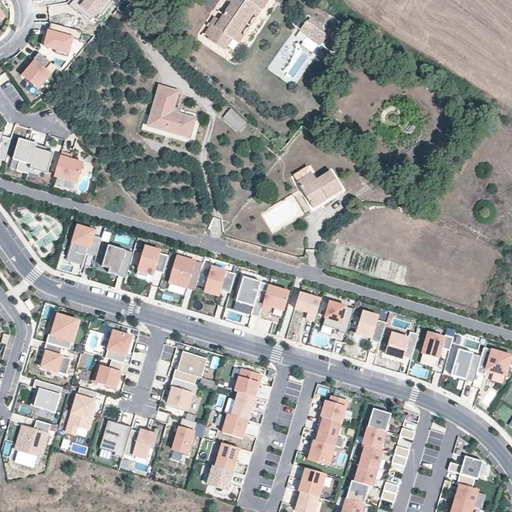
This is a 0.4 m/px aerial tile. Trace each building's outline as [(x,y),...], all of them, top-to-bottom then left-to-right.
[(113,2),(110,0),(74,0),(69,6),(77,13),(79,11),(91,21),(98,13),(102,16),(113,2)] [(228,36),(250,2),(262,10),(268,0),(232,0),(230,3),(231,3),(216,27),(212,24),(205,35),(209,37),(208,39),(225,50),(226,48),(233,53),(239,44),(228,36)] [(239,44),(262,10),(250,2),(228,36),(239,44)] [(327,36),(306,21),(299,31),(320,46),(327,36)] [(81,41),(83,32),(51,23),(49,32),(52,33),(51,36),(48,36),(45,47),(56,50),(56,53),(69,57),(74,39),(81,41)] [(52,63),(39,53),(33,60),(35,61),(23,76),(39,89),(51,74),(46,70),(52,63)] [(179,115),(181,109),(173,107),(177,93),(160,88),(149,125),(189,136),(194,120),(179,115)] [(246,123),(231,109),(223,118),(238,131),(246,123)] [(0,133),(0,161),(4,162),(11,139),(3,137),(3,134),(0,133)] [(38,142),(20,137),(14,157),(19,158),(16,168),(26,171),(29,163),(31,163),(38,142)] [(48,145),(38,142),(31,163),(28,174),(39,178),(41,173),(47,175),(54,151),(47,149),(47,147),(48,145)] [(62,151),(55,176),(81,184),(87,163),(72,158),(73,154),(62,151)] [(328,199),(342,190),(331,172),(317,181),(312,174),(297,183),(313,208),(320,203),(319,201),(326,197),(328,199)] [(415,207),(406,200),(400,208),(409,215),(415,207)] [(96,256),(101,238),(93,236),(94,231),(77,226),(66,260),(82,265),(86,253),(96,256)] [(108,273),(126,278),(133,253),(108,245),(102,267),(109,269),(108,273)] [(154,271),(163,274),(169,256),(159,253),(160,251),(145,247),(138,270),(148,273),(153,274),(154,271)] [(88,256),(85,266),(93,268),(95,259),(88,256)] [(169,284),(194,291),(203,264),(177,257),(169,284)] [(220,290),(230,293),(236,274),(212,267),(204,292),(218,296),(220,290)] [(261,306),(267,283),(244,277),(238,299),(253,304),(250,314),(258,316),(261,306)] [(288,289),(267,283),(261,306),(269,308),(270,305),(283,308),(288,289)] [(306,321),(314,323),(320,301),(299,295),(295,310),(308,314),(306,321)] [(30,300),(25,303),(30,310),(35,307),(30,300)] [(338,332),(346,334),(354,309),(330,302),(323,326),(334,329),(335,326),(339,328),(339,330),(338,332)] [(380,344),(386,323),(377,320),(378,316),(363,311),(356,334),(371,339),(370,341),(380,344)] [(79,321),(58,315),(51,336),(49,335),(47,343),(62,348),(70,350),(79,321)] [(113,331),(105,358),(124,363),(132,337),(113,331)] [(403,357),(411,360),(419,335),(410,332),(408,338),(392,333),(386,355),(402,360),(403,357)] [(444,338),(428,333),(422,353),(439,358),(442,349),(450,351),(454,338),(445,335),(444,338)] [(62,348),(47,343),(40,365),(42,366),(42,368),(67,375),(71,360),(60,356),(62,348)] [(481,357),(476,373),(485,375),(486,370),(506,376),(509,365),(511,365),(511,355),(484,347),(481,357)] [(476,373),(481,357),(459,350),(451,376),(474,382),(476,373)] [(175,370),(173,378),(195,385),(197,377),(202,378),(207,359),(183,352),(177,371),(175,370)] [(116,389),(121,373),(98,366),(93,382),(116,389)] [(262,375),(242,369),(235,392),(239,393),(255,398),(262,375)] [(195,385),(173,378),(170,386),(173,387),(168,404),(188,410),(195,385)] [(63,388),(35,380),(33,388),(39,390),(34,407),(55,413),(63,388)] [(95,398),(97,393),(78,387),(64,432),(76,435),(78,428),(90,431),(99,400),(95,398)] [(30,406),(34,407),(39,390),(36,389),(30,406)] [(248,421),(255,398),(239,393),(232,416),(248,421)] [(331,397),(330,403),(326,402),(321,417),(341,423),(348,402),(331,397)] [(373,409),(368,427),(386,432),(391,414),(373,409)] [(117,421),(130,424),(133,414),(120,411),(117,421)] [(243,439),(248,421),(232,416),(228,415),(222,433),(243,439)] [(334,446),(341,423),(321,417),(320,417),(318,425),(321,426),(316,441),(334,446)] [(197,423),(179,418),(176,427),(178,427),(171,450),(188,455),(197,423)] [(42,458),(51,425),(37,421),(34,430),(22,426),(15,450),(42,458)] [(131,430),(132,428),(108,421),(105,430),(109,431),(108,434),(104,433),(100,449),(115,453),(114,456),(123,459),(124,456),(131,430)] [(386,432),(368,427),(363,445),(365,446),(370,447),(381,450),(386,432)] [(415,432),(402,428),(400,437),(413,440),(415,432)] [(140,433),(131,430),(124,456),(133,458),(134,456),(147,460),(154,435),(141,431),(140,433)] [(329,466),(334,446),(316,441),(314,440),(309,460),(329,466)] [(233,472),(240,449),(222,444),(215,467),(233,472)] [(365,446),(360,464),(378,469),(383,451),(381,450),(370,447),(365,446)] [(394,454),(407,458),(410,450),(397,446),(394,454)] [(405,467),(407,458),(394,454),(392,463),(405,467)] [(475,479),(478,480),(483,462),(465,457),(462,466),(450,463),(448,471),(460,475),(475,479)] [(122,459),(120,467),(131,469),(132,461),(122,459)] [(355,482),(370,486),(372,487),(378,469),(360,464),(355,482)] [(227,491),(233,472),(215,467),(213,466),(207,485),(227,491)] [(306,469),(299,492),(319,498),(326,475),(306,469)] [(475,479),(460,475),(457,484),(460,485),(455,502),(473,507),(478,490),(472,488),(475,479)] [(352,481),(346,499),(364,504),(370,486),(355,482),(352,481)] [(384,490),(397,494),(399,486),(386,482),(384,490)] [(394,503),(397,494),(384,490),(381,499),(394,503)] [(315,511),(319,498),(299,492),(297,499),(299,500),(298,504),(295,511),(297,511),(315,511)] [(346,499),(342,511),(361,511),(364,504),(346,499)] [(472,511),(473,507),(455,502),(451,511),(472,511)]
